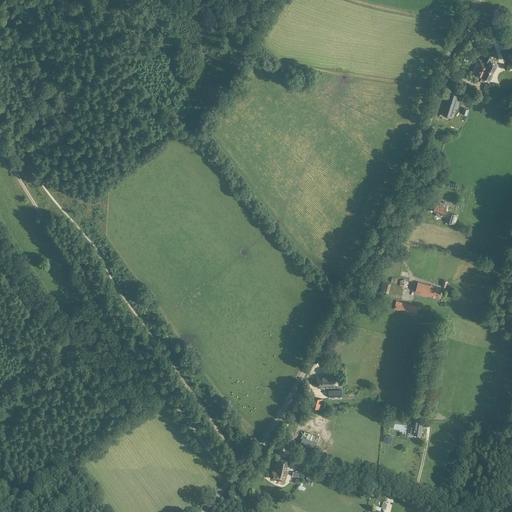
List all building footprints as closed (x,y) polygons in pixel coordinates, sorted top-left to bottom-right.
[(465,50),(467,53),(474,48),(471,44),(465,50)] [(490,62),(489,63),(479,58),(472,73),(489,81),(497,63),(492,61),(493,59),(489,57),(487,61),(490,62)] [(450,91),(443,115),(451,118),(452,117),(453,117),(454,112),(453,112),(454,108),(457,109),(459,101),(457,100),(459,94),(450,91)] [(504,99),(502,103),(498,101),(496,105),(511,111),(511,108),(511,106),(506,104),(507,100),(504,99)] [(441,215),(444,216),(447,207),(436,204),(434,211),(441,213),(441,215)] [(445,221),(454,224),(457,214),(448,211),(445,221)] [(381,292),(388,294),(390,283),(384,281),(381,292)] [(439,299),(441,289),(418,282),(415,292),(439,299)] [(416,315),(419,306),(396,300),(394,309),(416,315)] [(402,319),(391,322),(393,328),(404,324),(402,319)] [(336,375),(316,376),(317,388),(336,387),(336,375)] [(309,407),(320,409),(322,399),(312,396),(309,407)] [(414,434),(421,435),(423,423),(416,422),(414,434)] [(385,437),(386,438),(385,442),(391,444),(393,436),(387,434),(387,435),(385,435),(385,437)] [(302,437),(299,444),(314,450),(316,443),(302,437)] [(270,477),(286,481),(290,460),(277,457),(274,471),(272,471),(270,477)]
